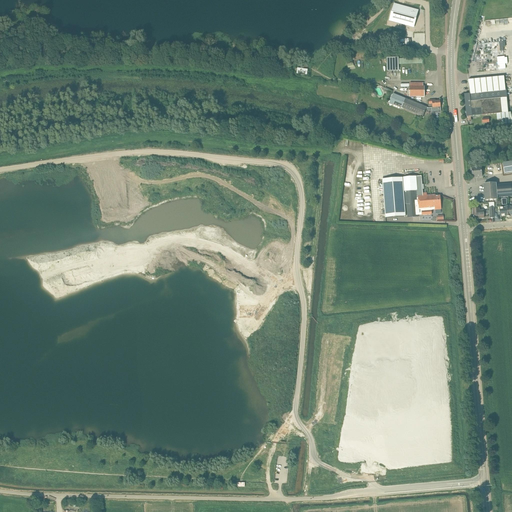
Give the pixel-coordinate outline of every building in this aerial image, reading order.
[(392,10),(390,20),(408,25),(408,24),(411,25),(412,24),(415,24),(418,11),(400,6),(398,12),(392,10)] [(505,57),(498,58),(498,70),(506,69),(505,64),(508,64),(507,58),(505,58),(505,57)] [(469,94),(464,95),(466,117),(496,114),(497,119),(501,119),(502,124),(511,123),(511,122),(511,112),(511,113),(511,112),(508,112),(506,90),(505,90),(504,76),(473,79),(468,80),(469,94)] [(409,97),(424,97),(424,87),(423,87),(423,83),(409,83),(409,97)] [(426,108),(427,107),(405,98),(404,98),(393,94),(389,104),(400,108),(401,107),(423,116),(426,109),(428,110),(428,111),(431,111),(432,114),(441,113),(440,101),(435,101),(435,100),(429,101),(429,104),(432,104),(433,108),(431,108),(428,108),(426,108)] [(511,161),(503,163),(505,174),(511,172),(511,161)] [(472,172),(472,177),(482,177),(481,167),(470,168),(471,172),(472,172)] [(422,215),(431,214),(431,210),(433,210),(435,209),(435,210),(441,210),(441,206),(440,196),(435,196),(435,195),(427,196),(427,193),(423,193),(422,189),(417,190),(416,177),(403,178),(404,191),(405,191),(406,204),(407,217),(418,217),(417,203),(418,203),(419,208),(421,208),(422,215)] [(404,191),(403,178),(383,179),(386,218),(405,217),(405,204),(406,204),(405,191),(404,191)] [(496,183),(484,184),(485,201),(497,200),(497,198),(510,197),(511,196),(511,194),(511,184),(496,185),(496,183)] [(500,216),(504,216),(504,211),(505,211),(505,212),(510,211),(510,212),(511,212),(511,207),(510,207),(505,207),(505,208),(498,208),(498,211),(500,211),(500,216)] [(478,209),(473,210),(473,219),(478,219),(479,219),(484,218),(483,215),(484,215),(485,215),(486,214),(489,214),(490,218),(494,217),(494,211),(489,211),(488,211),(487,210),(486,211),(483,211),(482,211),(482,209),(479,209),(478,209)]
